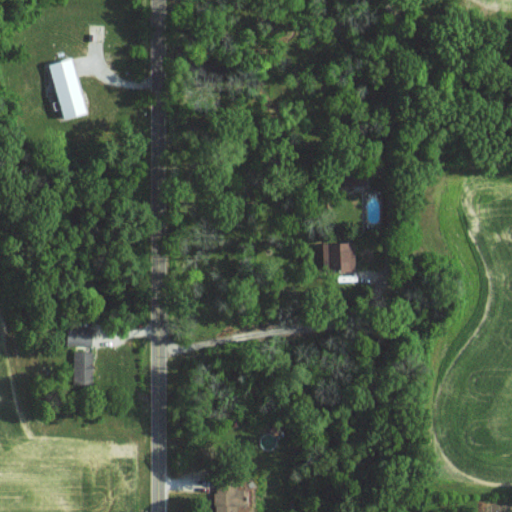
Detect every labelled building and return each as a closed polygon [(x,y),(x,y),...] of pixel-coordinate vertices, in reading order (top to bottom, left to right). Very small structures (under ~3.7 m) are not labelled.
[(67,57),(44,63),(59,118),(81,111),(67,57)] [(352,270),(351,242),(318,243),(319,271),(352,270)] [(88,345),(88,327),(63,327),(63,345),(88,345)] [(70,384),(89,384),(89,350),(70,351),(70,384)] [(232,511),(233,505),(241,505),(241,488),(233,488),(233,479),(211,479),(211,511),(232,511)]
